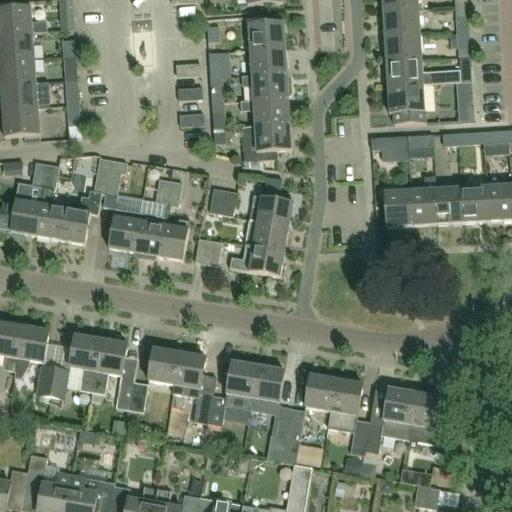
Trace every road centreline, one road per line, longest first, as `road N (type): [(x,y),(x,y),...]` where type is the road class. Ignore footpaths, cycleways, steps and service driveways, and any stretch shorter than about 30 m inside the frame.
road 1 (residential): [(298,333),(320,189),(315,111),(357,58),(354,0)]
road 2 (residential): [(0,280),(298,333)]
road 3 (residential): [(298,333),(391,347),(476,334)]
road 4 (residential): [(490,511),(476,334)]
